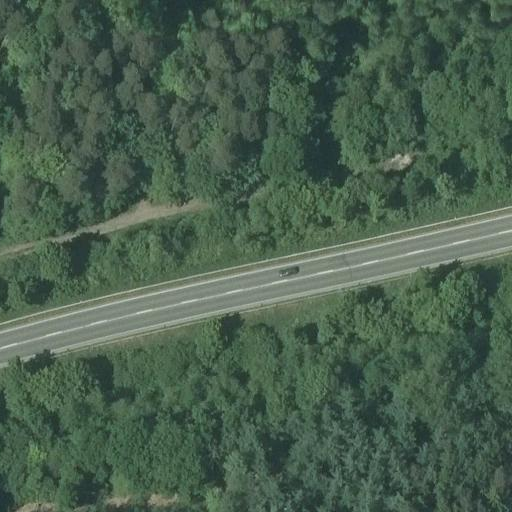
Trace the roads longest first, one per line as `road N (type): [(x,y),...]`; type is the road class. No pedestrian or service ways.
road 1 (secondary): [(0,356),(511,239)]
road 2 (track): [(0,258),(130,216)]
